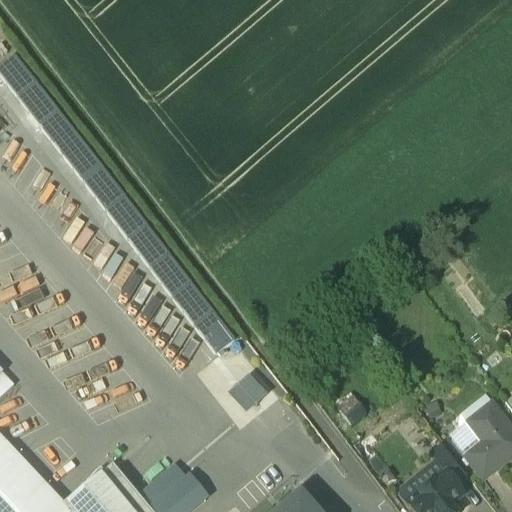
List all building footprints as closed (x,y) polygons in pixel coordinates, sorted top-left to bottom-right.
[(233,343),(13,58),(0,68),(0,79),(215,357),(233,343)] [(251,382),(235,397),(248,411),(265,396),(251,382)] [(511,456),(511,431),(482,395),(457,415),(479,442),(467,452),(487,477),(511,456)] [(350,397),(335,409),(350,428),(365,416),(350,397)] [(0,439),(0,511),(66,511),(63,508),(0,439)] [(465,475),(443,447),(431,456),(434,461),(445,474),(445,473),(454,484),(461,479),(465,475)] [(434,461),(400,488),(400,494),(407,503),(445,474),(434,461)] [(149,511),(148,510),(112,467),(63,508),(66,511),(149,511)] [(173,472),(144,496),(152,506),(181,481),(173,472)] [(445,474),(407,503),(414,511),(454,511),(455,511),(450,505),(463,496),(454,484),(445,473),(445,474)] [(187,478),(148,510),(149,511),(190,511),(205,500),(187,478)] [(315,511),(300,495),(280,511),(315,511)]
